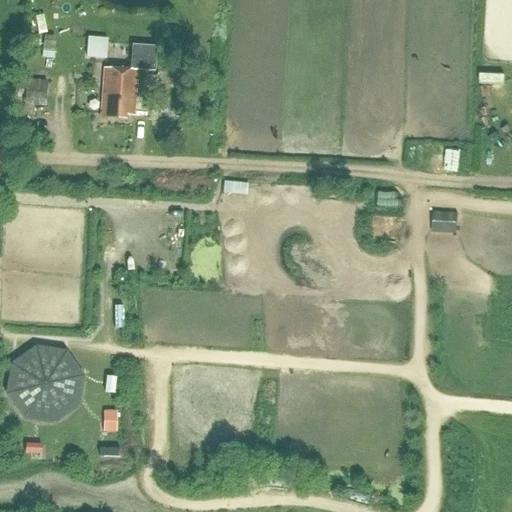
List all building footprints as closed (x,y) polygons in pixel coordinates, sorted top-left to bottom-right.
[(43,40),(41,59),(53,60),(55,41),(43,40)] [(132,117),(135,71),(153,72),(155,47),(130,46),(129,71),(103,69),(100,119),(124,120),(125,117),(132,117)] [(22,117),(34,117),(34,102),(45,101),(46,87),(22,86),(22,117)] [(152,113),(169,113),(169,99),(153,98),(152,113)] [(247,192),(247,180),(229,179),(228,191),(247,192)] [(457,215),(433,213),(432,234),(456,235),(457,215)] [(376,216),(376,238),(400,237),(400,215),(376,216)]
